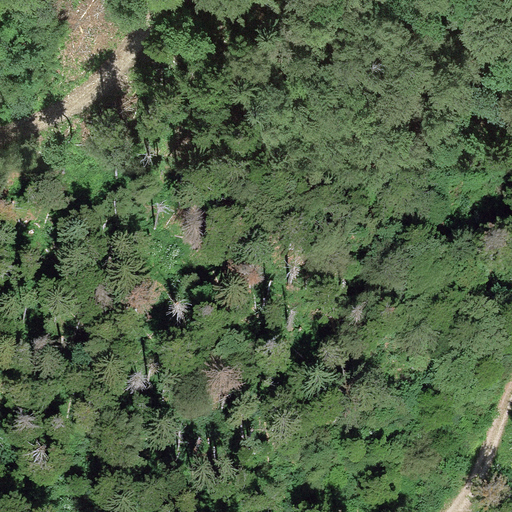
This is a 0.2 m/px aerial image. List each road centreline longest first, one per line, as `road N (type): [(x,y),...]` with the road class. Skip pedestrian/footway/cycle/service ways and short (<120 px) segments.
road 1 (track): [(0,140),(103,84),(162,0)]
road 2 (track): [(511,401),(458,511)]
